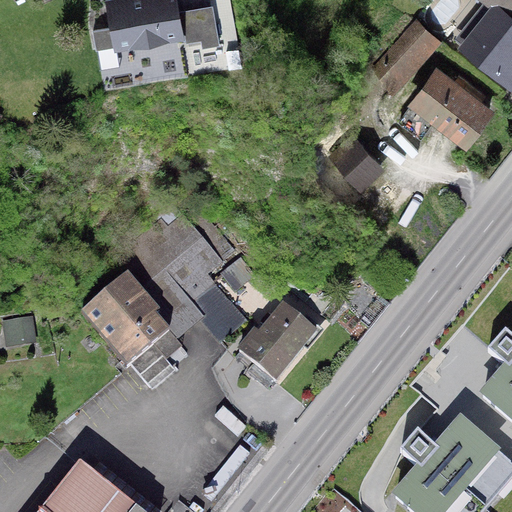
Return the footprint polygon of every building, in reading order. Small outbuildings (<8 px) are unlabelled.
[(174,14),(171,0),(132,0),(107,5),(110,24),(113,43),(114,47),(178,35),(174,14)] [(511,0),(487,0),(493,4),(460,46),(510,85),(511,81),(511,0)] [(430,34),(417,22),(374,70),(388,91),(421,55),(415,50),(430,34)] [(463,92),(435,71),(397,122),(418,138),(432,119),(463,142),(487,110),(475,100),(479,94),(468,86),(463,92)] [(358,188),(378,168),(351,138),(330,158),(358,188)] [(233,253),(221,239),(197,210),(162,209),(155,215),(155,214),(133,232),(126,230),(114,241),(122,251),(111,261),(125,277),(79,315),(124,369),(128,366),(147,389),(170,370),(161,358),(176,345),(161,327),(188,306),(219,343),(243,323),(210,286),(212,284),(205,276),(233,253)] [(254,333),(237,354),(273,383),(313,334),(281,308),(258,337),(254,333)] [(5,343),(31,339),(28,320),(2,323),(5,343)] [(511,342),(509,339),(493,357),(507,370),(478,402),(511,432),(511,342)] [(483,511),(511,481),(511,472),(462,427),(436,456),(421,442),(405,460),(419,473),(390,505),(398,511),(483,511)] [(136,511),(143,503),(106,474),(98,483),(77,466),(41,511),(136,511)]
